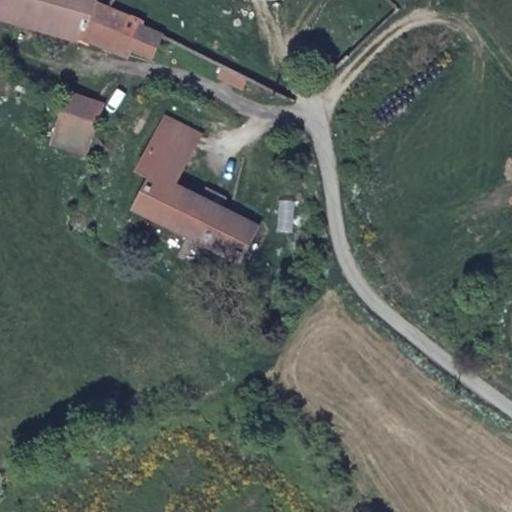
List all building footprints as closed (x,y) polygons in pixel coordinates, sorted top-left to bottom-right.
[(152,54),(162,32),(107,5),(97,0),(0,0),(0,13),(84,42),(87,29),(122,50),(128,53),(134,42),(152,54)] [(67,90),(49,142),(83,153),(90,132),(101,101),(67,90)] [(190,143),(167,132),(158,127),(140,165),(153,171),(159,174),(160,172),(174,182),(190,143)] [(159,174),(153,171),(139,204),(172,222),(172,223),(206,243),(225,208),(219,205),(203,196),(190,189),(189,190),(174,182),(160,172),(159,174)] [(208,188),(203,196),(219,205),(223,198),(208,188)] [(258,227),(225,208),(206,243),(239,262),(258,227)]
